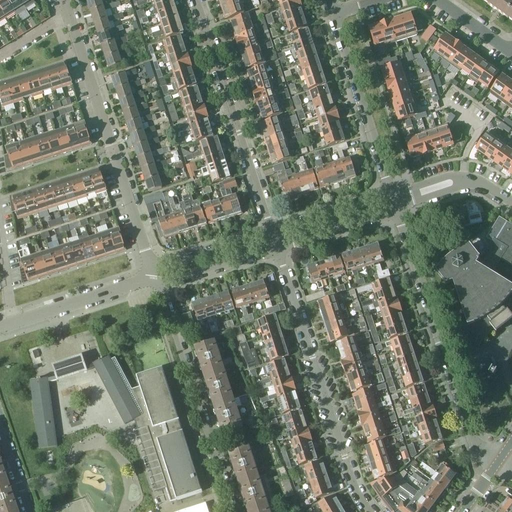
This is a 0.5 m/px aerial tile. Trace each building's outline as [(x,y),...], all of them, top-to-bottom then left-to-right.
[(15,13),(7,0),(0,0),(0,9),(6,19),(15,13)] [(26,9),(19,0),(7,0),(15,13),(17,16),(26,10),(26,9)] [(32,0),(19,0),(26,9),(35,4),(33,1),(32,0)] [(87,0),(91,11),(103,7),(100,0),(87,0)] [(154,2),(156,6),(173,0),(147,0),(136,4),(138,8),(144,6),(143,6),(154,2)] [(154,15),(157,14),(176,8),(173,0),(156,6),(153,7),(154,11),(152,11),(154,15)] [(230,0),(220,3),(223,11),(242,5),(241,1),(240,2),(239,0),(230,0)] [(299,0),(281,6),(283,11),(278,12),(279,16),(302,9),(301,5),(302,5),(300,0),(299,0)] [(511,3),(507,0),(481,0),(482,0),(488,3),(487,4),(508,19),(508,18),(511,20),(511,3)] [(225,19),(244,13),(242,9),(243,9),(242,5),(223,11),(225,19)] [(103,7),(91,11),(95,23),(107,19),(104,11),(108,9),(107,6),(103,7)] [(160,18),(161,22),(179,16),(176,8),(157,14),(159,18),(160,18)] [(305,18),(302,9),(279,16),(281,21),(285,19),(287,24),(305,18)] [(146,18),(144,10),(137,12),(139,20),(141,19),(146,18)] [(260,16),(261,19),(264,18),(261,10),(255,12),(257,17),(260,16)] [(230,21),(233,29),(250,23),(249,19),(250,18),(249,15),(230,21)] [(400,18),(407,39),(418,35),(411,15),(400,18)] [(179,16),(161,22),(162,27),(161,27),(163,30),(181,25),(179,16)] [(107,19),(95,23),(98,34),(111,30),(108,22),(112,21),(111,17),(107,19)] [(308,27),(305,18),(287,24),(289,29),(288,29),(289,33),(308,27)] [(407,39),(400,18),(390,22),(397,42),(407,39)] [(397,42),(390,22),(380,25),(386,46),(397,42)] [(257,26),(252,27),(250,23),(233,29),(235,37),(258,30),(257,26)] [(184,32),(181,25),(163,30),(152,34),(146,36),(148,40),(165,35),(166,38),(184,32)] [(376,49),(386,46),(380,25),(369,29),(376,49)] [(144,28),(146,36),(152,34),(150,26),(144,28)] [(431,27),(425,34),(430,37),(435,30),(431,27)] [(274,28),(270,29),(273,39),(279,37),(277,32),(276,32),(274,28)] [(102,45),(114,41),(111,30),(98,34),(102,45)] [(236,41),(237,45),(256,39),(255,35),(259,34),(258,30),(235,37),(236,41)] [(292,40),(294,45),(312,39),(309,30),(290,36),(291,41),(292,40)] [(432,53),(442,59),(454,42),(445,35),(432,53)] [(165,46),(167,50),(184,45),(181,36),(162,42),(164,47),(165,46)] [(430,42),(434,45),(438,40),(433,37),(430,42)] [(256,39),(237,45),(238,49),(239,49),(241,53),(260,47),(258,43),(256,39)] [(291,51),(293,55),(315,48),(312,39),(294,45),(295,49),(291,51)] [(118,53),(114,41),(102,45),(106,57),(118,53)] [(442,59),(450,66),(463,48),(454,42),(442,59)] [(166,59),(168,58),(186,52),(184,45),(167,50),(168,54),(165,55),(166,59)] [(261,50),(260,47),(241,53),(243,61),(261,55),(260,51),(261,50)] [(294,60),(298,58),(300,63),(318,57),(315,48),(293,55),(294,60)] [(461,69),(472,54),(463,48),(450,66),(460,72),(462,69),(461,69)] [(172,66),(190,60),(189,56),(188,57),(186,52),(168,58),(166,59),(162,60),(164,65),(171,63),(172,66)] [(118,53),(106,57),(109,69),(122,64),(118,53)] [(470,75),(481,61),(472,54),(461,69),(462,69),(470,75)] [(261,55),(243,61),(246,69),(265,63),(263,59),(262,59),(261,55)] [(321,66),(318,57),(300,63),(302,67),(299,68),(301,72),(302,72),(321,66)] [(191,64),(190,60),(172,66),(173,71),(172,71),(173,75),(192,69),(191,65),(191,64)] [(489,67),(481,61),(470,75),(467,78),(477,85),(479,82),(489,67)] [(406,73),(402,62),(382,69),(385,80),(406,73)] [(55,67),(62,88),(71,85),(65,64),(55,67)] [(247,72),(249,80),(267,75),(266,70),(267,70),(266,66),(247,72)] [(324,75),(321,66),(302,72),(301,72),(298,73),(300,78),(304,76),(306,80),(324,75)] [(46,70),(52,91),(62,88),(55,67),(46,70)] [(488,88),(498,74),(489,67),(479,82),(488,88)] [(195,77),(192,69),(173,75),(174,79),(176,78),(177,83),(195,77)] [(36,74),(43,95),(43,94),(43,93),(51,90),(52,92),(52,91),(46,70),(36,74)] [(116,89),(128,85),(125,73),(112,77),(116,89)] [(406,73),(385,80),(389,90),(409,83),(406,73)] [(26,77),(33,98),(43,95),(36,74),(26,77)] [(269,79),(267,75),(249,80),(252,88),(271,82),(270,78),(269,79)] [(327,84),(324,75),(306,80),(307,85),(307,86),(308,90),(327,84)] [(511,83),(502,76),(489,94),(498,100),(511,83)] [(32,96),(33,98),(26,77),(17,80),(23,101),(24,101),(23,99),(32,96)] [(197,85),(195,77),(177,83),(178,87),(177,87),(178,91),(197,85)] [(167,85),(164,78),(158,80),(161,87),(167,85)] [(23,101),(17,80),(7,83),(14,104),(23,101)] [(272,86),(271,82),(252,88),(253,92),(252,92),(254,96),(273,90),(271,86),(272,86)] [(14,104),(7,83),(0,85),(0,99),(1,99),(4,107),(14,104)] [(392,100),(413,94),(409,83),(389,90),(392,100)] [(511,83),(498,100),(507,107),(511,99),(511,83)] [(294,84),(288,86),(291,95),(297,94),(294,84)] [(116,89),(120,101),(132,96),(128,85),(116,89)] [(306,98),(310,97),(310,98),(311,97),(313,101),(331,96),(328,86),(304,94),(306,98)] [(183,102),(201,96),(198,87),(179,94),(180,97),(182,97),(183,102)] [(274,94),(273,90),(254,96),(255,100),(256,100),(257,104),(276,98),(275,94),(274,94)] [(395,111),(416,104),(413,94),(392,100),(395,111)] [(132,96),(120,101),(123,112),(136,108),(132,96)] [(183,106),(184,110),(203,104),(201,96),(183,102),(185,106),(183,106)] [(292,98),(295,107),(302,105),(300,100),(300,101),(298,96),(292,98)] [(334,105),(331,96),(313,101),(314,106),(313,107),(315,111),(334,105)] [(257,104),(260,112),(278,106),(276,102),(277,102),(276,98),(257,104)] [(203,104),(184,110),(186,113),(187,113),(188,118),(207,111),(206,107),(204,107),(203,104)] [(286,106),(288,112),(294,110),(292,104),(286,106)] [(399,121),(410,118),(419,115),(416,104),(395,111),(399,121)] [(335,109),(334,105),(315,111),(316,115),(317,115),(319,120),(338,114),(336,109),(335,109)] [(278,106),(260,112),(263,122),(282,114),(281,110),(279,110),(278,106)] [(123,112),(127,123),(140,119),(136,108),(123,112)] [(176,125),(177,130),(209,120),(207,115),(208,115),(207,111),(188,118),(189,121),(176,125)] [(289,114),(291,123),(297,121),(295,112),(289,114)] [(456,117),(451,113),(447,118),(449,125),(456,117)] [(320,129),(339,122),(338,118),(339,118),(338,114),(319,120),(320,124),(316,126),(317,130),(320,129)] [(127,123),(131,135),(143,131),(143,130),(141,124),(145,123),(145,122),(143,118),(140,119),(127,123)] [(259,124),(262,132),(282,126),(281,122),(279,122),(278,118),(259,124)] [(209,120),(177,130),(179,134),(192,130),(193,134),(211,128),(209,120)] [(74,125),(81,146),(91,142),(84,122),(74,125)] [(325,137),(342,131),(339,122),(320,129),(317,130),(318,134),(323,132),(325,137)] [(504,130),(506,127),(501,123),(498,128),(503,131),(504,130)] [(64,128),(71,149),(81,146),(74,125),(64,128)] [(442,149),(453,145),(453,143),(461,140),(462,135),(450,126),(447,127),(447,125),(436,128),(442,149)] [(262,132),(265,141),(283,135),(282,130),(283,130),(282,126),(262,132)] [(56,133),(55,131),(61,152),(71,149),(64,128),(64,130),(56,133)] [(211,128),(193,134),(195,138),(193,138),(195,142),(214,136),(211,128)] [(432,152),(442,149),(436,128),(426,131),(432,152)] [(143,130),(143,131),(131,135),(135,146),(147,142),(145,134),(148,133),(147,129),(143,130)] [(61,152),(55,131),(45,134),(51,155),(61,152)] [(345,141),(342,131),(325,137),(326,142),(325,142),(326,147),(345,141)] [(432,152),(426,131),(415,135),(422,155),(432,152)] [(488,132),(476,149),(485,156),(496,141),(498,139),(488,132)] [(51,155),(45,134),(35,138),(42,158),(51,155)] [(265,141),(267,148),(287,142),(285,138),(284,139),(283,135),(265,141)] [(422,155),(415,135),(404,138),(411,159),(422,155)] [(201,147),(202,151),(220,145),(218,137),(200,143),(201,147)] [(42,158),(35,138),(25,141),(32,162),(42,158)] [(32,162),(25,141),(26,142),(16,145),(16,144),(15,144),(22,165),(32,162)] [(147,142),(135,146),(138,158),(151,154),(148,146),(152,144),(151,141),(147,142)] [(496,141),(485,156),(494,162),(504,147),(496,141)] [(288,145),(287,142),(267,148),(270,156),(288,151),(287,146),(288,145)] [(350,159),(346,160),(345,160),(342,151),(348,149),(346,143),(337,146),(339,152),(341,160),(348,179),(355,177),(355,176),(356,176),(355,175),(357,174),(355,170),(360,168),(358,162),(359,161),(358,157),(350,159)] [(22,165),(15,144),(6,147),(8,155),(4,157),(6,170),(22,165)] [(220,145),(202,151),(192,154),(186,157),(187,161),(204,155),(206,159),(223,154),(220,145)] [(511,152),(504,147),(494,162),(503,168),(511,155),(511,152)] [(171,151),(169,148),(155,152),(156,156),(171,151)] [(184,157),(186,157),(192,154),(181,149),(184,157)] [(290,155),(288,151),(270,156),(272,164),(292,158),(290,154),(290,155)] [(330,185),(323,166),(323,165),(321,158),(319,152),(314,154),(319,169),(314,170),(320,187),(321,187),(321,188),(330,185)] [(138,158),(142,169),(154,165),(151,154),(138,158)] [(206,163),(207,167),(226,161),(223,154),(206,159),(207,163),(206,163)] [(511,155),(503,168),(511,175),(511,173),(511,155)] [(301,164),(304,172),(310,192),(317,190),(316,189),(317,188),(312,171),(308,172),(305,162),(305,163),(303,157),(299,158),(301,164)] [(338,182),(348,179),(341,160),(337,162),(337,163),(332,164),(338,182)] [(226,161),(207,167),(201,169),(204,178),(211,175),(228,169),(226,161)] [(189,174),(194,172),(197,171),(195,163),(186,166),(189,174)] [(286,200),(294,197),(293,192),(288,177),(286,171),(285,169),(283,163),(278,165),(280,171),(282,170),(283,173),(277,175),(284,199),(285,198),(286,200)] [(332,164),(327,166),(327,164),(323,165),(323,166),(330,185),(338,182),(332,164)] [(154,165),(142,169),(146,181),(158,176),(154,165)] [(231,178),(228,169),(211,175),(212,179),(211,180),(213,184),(231,178)] [(90,174),(96,194),(106,191),(100,170),(90,174)] [(293,192),(294,197),(302,194),(302,192),(297,176),(296,176),(295,174),(292,175),(290,170),(286,171),(288,177),(293,192)] [(302,192),(302,194),(310,192),(304,172),(300,173),(300,175),(297,176),(302,192)] [(87,198),(87,197),(87,196),(95,193),(96,195),(96,194),(90,174),(80,177),(87,198)] [(162,188),(158,176),(146,181),(150,192),(162,188)] [(87,198),(80,177),(70,180),(77,201),(87,198)] [(77,201),(70,180),(60,183),(67,204),(77,201)] [(223,183),(225,189),(234,217),(240,214),(240,213),(241,213),(236,196),(232,197),(230,189),(237,187),(234,180),(223,183)] [(67,204),(60,183),(50,186),(57,207),(67,204)] [(226,219),(234,217),(225,189),(223,183),(219,184),(221,189),(220,190),(224,200),(220,201),(226,219)] [(57,207),(50,186),(41,189),(48,210),(57,207)] [(48,210),(41,189),(31,192),(38,213),(48,210)] [(38,213),(31,192),(21,195),(28,217),(38,213)] [(146,207),(165,201),(162,192),(143,198),(146,207)] [(28,217),(21,195),(10,199),(12,213),(16,212),(18,220),(28,217)] [(180,234),(189,231),(183,213),(178,214),(178,213),(178,214),(173,199),(169,200),(180,234)] [(169,200),(165,201),(146,207),(152,224),(159,222),(164,238),(172,236),(180,234),(169,200)] [(199,200),(190,203),(198,228),(206,226),(206,225),(207,225),(201,207),(199,200)] [(217,222),(226,219),(220,201),(216,202),(215,201),(211,203),(217,222)] [(468,202),(466,203),(467,205),(458,207),(463,227),(483,223),(480,211),(483,210),(482,209),(481,208),(481,207),(480,206),(478,205),(477,204),(476,203),(475,203),(473,202),(472,202),(470,202),(469,202),(468,202)] [(187,212),(183,213),(189,231),(198,228),(190,203),(185,205),(187,212)] [(210,224),(217,222),(211,203),(208,204),(208,205),(204,206),(210,223),(210,224)] [(511,224),(500,217),(487,238),(493,241),(494,239),(509,248),(506,253),(510,256),(506,262),(511,266),(511,265),(511,224)] [(109,231),(116,252),(125,249),(119,228),(109,231)] [(116,252),(109,231),(99,234),(106,255),(116,252)] [(90,239),(96,258),(106,255),(99,234),(98,234),(99,236),(90,239)] [(96,258),(90,239),(89,239),(88,235),(79,238),(86,261),(96,258)] [(70,244),(76,265),(86,261),(79,238),(69,241),(70,244)] [(439,269),(437,272),(447,285),(449,284),(467,338),(466,339),(467,344),(468,344),(470,343),(473,342),(479,346),(481,344),(482,341),(484,338),(487,336),(489,334),(491,331),(494,329),(496,332),(511,319),(511,316),(511,315),(511,314),(511,281),(494,271),(501,259),(506,262),(510,256),(506,253),(509,248),(494,239),(493,241),(488,249),(491,251),(483,263),(479,261),(480,259),(470,246),(467,247),(464,248),(461,250),(458,252),(456,253),(453,255),(450,257),(448,260),(445,262),(443,264),(441,267),(439,269)] [(49,246),(50,250),(57,271),(67,268),(60,247),(59,243),(49,246)] [(60,247),(67,268),(76,265),(70,244),(60,247)] [(369,247),(375,268),(377,274),(379,280),(390,276),(388,270),(382,272),(379,263),(384,262),(378,245),(377,245),(377,244),(369,247)] [(371,269),(375,268),(369,247),(359,250),(365,268),(370,266),(371,269)] [(40,253),(47,274),(57,271),(50,250),(50,252),(42,255),(41,253),(40,253)] [(359,250),(351,253),(357,272),(361,270),(360,269),(365,268),(359,250)] [(31,256),(37,277),(47,274),(40,253),(31,256)] [(358,276),(357,272),(351,253),(343,255),(343,256),(342,256),(347,273),(352,272),(354,278),(358,276)] [(23,268),(20,268),(22,282),(37,277),(31,256),(21,259),(23,268)] [(338,256),(332,259),(338,278),(341,277),(341,276),(345,274),(340,257),(339,257),(338,256)] [(334,279),(338,278),(332,259),(323,261),(329,279),(334,278),(334,279)] [(325,281),(329,279),(323,261),(315,264),(321,283),(323,287),(327,286),(325,281)] [(312,285),(316,284),(317,283),(319,289),(323,288),(323,287),(321,283),(315,264),(307,266),(307,267),(306,268),(312,285)] [(374,289),(376,294),(394,288),(391,279),(357,290),(359,294),(373,290),(374,289)] [(262,281),(254,283),(261,302),(264,301),(264,300),(268,298),(263,281),(262,282),(262,281)] [(247,286),(253,303),(257,302),(257,303),(261,302),(254,283),(247,286)] [(247,286),(239,288),(246,307),(249,306),(248,305),(253,303),(247,286)] [(250,321),(248,315),(246,307),(239,288),(231,291),(232,292),(231,292),(236,309),(240,307),(241,309),(241,308),(244,317),(244,318),(240,319),(241,324),(250,321)] [(363,308),(368,306),(378,303),(396,297),(394,288),(376,294),(377,298),(361,303),(363,308)] [(317,300),(326,297),(324,291),(315,294),(317,300)] [(227,292),(220,295),(226,314),(230,313),(229,312),(234,310),(229,293),(227,293),(227,292)] [(226,314),(220,295),(210,298),(216,316),(221,314),(221,316),(226,314)] [(318,303),(320,310),(344,302),(341,295),(318,303)] [(398,301),(396,297),(378,303),(379,307),(380,307),(381,312),(400,306),(399,301),(398,301)] [(210,298),(201,301),(208,320),(210,328),(212,333),(218,331),(216,324),(212,322),(211,317),(216,316),(210,298)] [(197,322),(203,320),(208,335),(212,333),(210,328),(208,320),(201,301),(193,303),(193,304),(192,305),(197,322)] [(320,310),(323,318),(346,310),(344,302),(320,310)] [(143,317),(152,315),(149,306),(140,308),(143,317)] [(278,306),(263,310),(265,317),(280,312),(278,306)] [(400,306),(381,312),(383,317),(379,318),(380,322),(383,321),(402,315),(401,311),(402,311),(400,306)] [(323,318),(325,326),(349,318),(346,310),(323,318)] [(182,316),(186,329),(194,326),(190,313),(190,314),(183,316),(182,316)] [(368,326),(374,324),(371,315),(365,317),(368,326)] [(402,315),(383,321),(380,322),(382,326),(386,325),(387,330),(405,324),(402,315)] [(279,324),(276,316),(255,323),(258,331),(260,330),(279,324)] [(328,335),(352,327),(349,318),(325,326),(328,335)] [(261,335),(262,339),(281,333),(279,324),(260,330),(262,335),(261,335)] [(368,326),(371,335),(377,334),(374,324),(368,326)] [(405,324),(387,330),(389,335),(388,336),(389,340),(408,334),(405,324)] [(240,327),(233,329),(236,337),(242,335),(240,327)] [(355,336),(352,327),(328,335),(331,344),(355,336)] [(264,343),(266,347),(284,341),(281,333),(262,339),(263,343),(264,343)] [(377,334),(371,335),(374,345),(380,343),(377,334)] [(236,337),(240,346),(247,344),(244,335),(242,335),(236,337)] [(409,336),(385,344),(387,349),(393,347),(394,351),(412,345),(409,336)] [(360,340),(358,337),(336,344),(339,352),(356,346),(355,342),(360,340)] [(201,367),(204,377),(224,370),(214,341),(195,347),(201,367)] [(286,349),(284,341),(266,347),(267,351),(266,351),(267,355),(286,349)] [(247,344),(240,346),(243,354),(250,352),(247,344)] [(415,355),(412,345),(394,351),(396,356),(395,356),(396,360),(397,360),(397,361),(415,355)] [(358,351),(356,346),(339,352),(341,360),(360,354),(359,351),(358,351)] [(289,357),(286,349),(267,355),(268,358),(269,358),(271,363),(289,357)] [(243,354),(246,362),(252,360),(250,352),(243,354)] [(361,358),(360,354),(341,360),(342,361),(341,362),(343,368),(362,362),(360,358),(361,358)] [(418,364),(415,355),(397,361),(399,365),(398,365),(399,370),(418,364)] [(30,381),(30,382),(32,394),(33,394),(35,409),(34,409),(35,409),(37,424),(36,424),(37,433),(38,433),(41,448),(40,448),(40,449),(57,446),(57,445),(56,446),(54,431),(55,431),(53,422),(51,407),(50,407),(48,392),(49,392),(48,382),(57,381),(86,371),(86,372),(95,367),(100,376),(107,388),(106,389),(107,389),(114,402),(118,410),(119,410),(125,423),(125,424),(134,420),(137,431),(157,492),(166,489),(171,502),(201,492),(162,369),(137,377),(141,388),(132,391),(115,359),(111,361),(109,356),(103,359),(103,358),(102,359),(103,360),(100,361),(100,360),(99,360),(99,361),(93,364),(94,365),(86,369),(82,357),(52,366),(56,378),(47,379),(41,380),(40,378),(37,379),(36,379),(37,380),(35,380),(35,378),(30,378),(30,381)] [(252,360),(246,362),(249,370),(255,368),(252,360)] [(268,371),(269,375),(288,369),(285,361),(266,367),(267,371),(268,371)] [(363,367),(362,362),(343,368),(345,375),(346,375),(346,376),(365,370),(364,367),(363,367)] [(421,373),(418,364),(399,370),(401,374),(402,374),(403,379),(421,373)] [(256,388),(290,377),(288,369),(269,375),(271,378),(254,383),(256,388)] [(224,370),(204,377),(214,406),(233,399),(224,370)] [(258,378),(255,370),(250,372),(253,379),(258,378)] [(367,375),(365,370),(346,376),(349,385),(367,379),(366,375),(367,375)] [(424,383),(421,373),(403,379),(405,384),(404,384),(405,388),(424,383)] [(291,380),(290,377),(256,388),(257,392),(273,386),(275,391),(294,385),(292,380),(291,380)] [(368,383),(367,379),(349,385),(352,392),(370,386),(369,383),(368,383)] [(275,391),(276,394),(260,400),(262,404),(266,403),(266,402),(274,400),(295,393),(294,389),(295,389),(294,385),(275,391)] [(353,395),(355,403),(373,397),(372,394),(387,389),(385,385),(353,395)] [(409,395),(410,400),(428,394),(425,385),(406,392),(408,395),(409,395)] [(280,406),(280,407),(298,401),(295,393),(274,400),(277,408),(280,406)] [(411,405),(412,409),(431,403),(428,394),(410,400),(412,405),(411,405)] [(355,403),(358,411),(377,405),(382,403),(381,399),(374,401),(373,397),(355,403)] [(233,399),(214,406),(223,435),(243,429),(233,399)] [(301,409),(298,401),(280,407),(281,412),(280,412),(281,415),(301,409)] [(377,405),(358,411),(358,412),(357,413),(360,419),(378,413),(377,410),(378,409),(386,407),(385,403),(382,403),(377,405)] [(399,419),(415,414),(416,418),(435,412),(433,406),(432,407),(431,403),(412,409),(403,412),(397,414),(399,419)] [(285,421),(286,426),(304,420),(301,412),(282,418),(283,422),(285,421)] [(437,417),(435,412),(416,418),(418,422),(413,424),(414,429),(418,427),(437,421),(436,417),(437,417)] [(379,418),(378,413),(360,419),(362,426),(363,425),(363,427),(382,421),(381,417),(379,418)] [(286,430),(287,434),(307,428),(304,420),(286,426),(287,430),(286,430)] [(363,427),(366,436),(383,430),(382,425),(383,425),(382,421),(363,427)] [(418,427),(414,429),(416,433),(421,431),(422,436),(440,430),(437,421),(418,427)] [(308,432),(307,428),(287,434),(289,438),(290,438),(291,442),(310,436),(309,431),(308,432)] [(368,443),(395,435),(394,431),(385,434),(383,430),(366,436),(368,443)] [(443,439),(440,430),(422,436),(424,440),(423,441),(424,445),(443,439)] [(291,446),(293,451),(312,444),(311,440),(312,439),(310,436),(291,442),(292,446),(291,446)] [(364,447),(367,455),(385,449),(384,446),(385,445),(383,441),(364,447)] [(447,457),(443,442),(431,446),(433,453),(440,451),(445,459),(447,457)] [(295,454),(297,458),(315,452),(312,444),(293,451),(294,454),(295,454)] [(413,458),(417,455),(413,444),(407,446),(411,458),(413,458)] [(249,448),(229,454),(239,483),(258,477),(249,448)] [(367,455),(370,463),(388,458),(387,454),(386,454),(385,449),(367,455)] [(317,460),(315,452),(297,458),(298,462),(297,462),(298,467),(317,460)] [(401,454),(404,461),(409,459),(407,452),(401,454)] [(392,456),(388,458),(370,463),(372,471),(394,464),(392,456)] [(305,472),(306,476),(325,469),(323,461),(305,467),(306,472),(305,472)] [(428,473),(429,472),(435,476),(432,480),(434,482),(446,491),(449,486),(448,485),(450,483),(431,469),(422,462),(420,466),(428,473)] [(435,464),(431,469),(450,483),(450,482),(452,483),(455,478),(454,477),(455,475),(453,473),(454,472),(449,468),(450,467),(443,462),(439,467),(435,464)] [(394,474),(397,473),(394,464),(372,471),(375,480),(394,474)] [(309,479),(310,483),(328,478),(325,469),(306,476),(308,480),(309,479)] [(404,471),(397,476),(402,480),(407,473),(404,471)] [(420,484),(421,483),(429,489),(439,497),(441,495),(442,496),(446,491),(434,482),(432,480),(428,484),(414,473),(411,477),(420,484)] [(263,476),(258,477),(239,483),(247,511),(249,511),(268,506),(267,503),(271,502),(263,476)] [(287,476),(280,478),(285,493),(292,491),(287,476)] [(431,510),(435,505),(424,496),(419,493),(402,481),(402,480),(397,476),(393,478),(397,485),(399,488),(410,497),(429,511),(430,509),(431,510)] [(396,488),(391,480),(389,477),(372,483),(371,484),(371,485),(380,500),(390,511),(415,511),(410,508),(402,501),(390,493),(396,488)] [(310,488),(312,492),(331,486),(328,478),(310,483),(312,488),(310,488)] [(402,501),(410,508),(415,511),(427,511),(429,511),(410,497),(399,488),(397,485),(393,478),(391,480),(396,488),(390,493),(402,501)] [(0,483),(0,511),(10,511),(15,510),(5,482),(0,483)] [(437,499),(439,497),(429,489),(421,483),(420,484),(418,487),(422,490),(419,493),(424,496),(435,505),(439,500),(437,499)] [(331,486),(312,492),(313,495),(314,495),(315,499),(333,494),(331,486)] [(322,511),(339,502),(334,495),(317,505),(320,509),(320,508),(322,511)] [(506,511),(511,511),(511,501),(508,499),(501,508),(505,511),(506,511)] [(339,511),(343,510),(339,502),(322,511),(339,511)]
